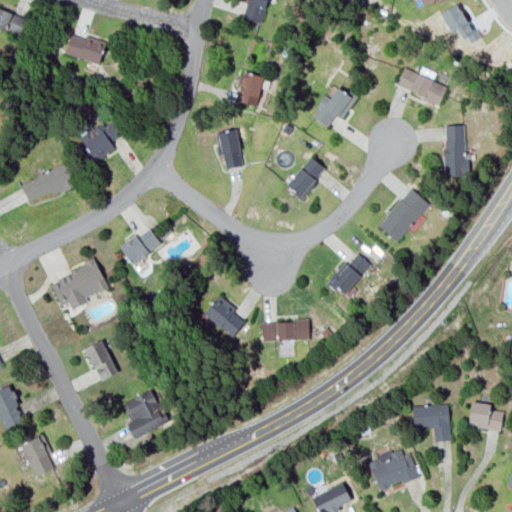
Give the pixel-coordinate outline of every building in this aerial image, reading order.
[(260,21),(266,0),(245,0),(241,16),(260,21)] [(26,16),(0,6),(0,26),(19,34),(26,16)] [(86,34),(85,38),(70,33),(64,52),(98,63),(105,41),(86,34)] [(445,85),(432,79),(435,71),(420,65),(418,72),(403,65),(395,84),(439,101),(445,85)] [(255,105),(262,76),(243,71),(241,78),(238,77),(237,83),(240,84),(236,100),(255,105)] [(310,114),(327,125),(335,113),(341,117),(357,94),(347,87),(344,91),(337,86),(329,97),(325,94),(310,114)] [(103,154),(114,146),(111,141),(122,133),(113,119),(104,125),(102,121),(79,136),(88,150),(85,152),(90,160),(98,159),(102,156),(103,154)] [(285,122),(292,126),(288,133),(281,129),(285,122)] [(463,123),(442,124),(444,175),(468,174),(468,156),(464,157),(463,123)] [(217,131),(223,167),(241,164),(235,127),(217,131)] [(300,196),(324,166),(309,155),(285,184),(300,196)] [(28,201),(50,189),(52,193),(61,188),(62,191),(76,184),(64,160),(19,184),(28,201)] [(395,239),(428,203),(410,186),(377,223),(395,239)] [(161,242),(149,227),(137,236),(134,233),(119,245),(132,263),(161,242)] [(344,294),(369,261),(356,252),(348,262),(343,259),(326,281),(344,294)] [(50,283),(60,305),(67,301),(71,309),(87,300),(85,296),(98,289),(99,291),(108,286),(92,255),(82,260),(84,263),(69,270),(69,272),(57,278),(58,280),(50,283)] [(203,311),(230,335),(243,321),(230,309),(233,306),(219,293),(203,311)] [(308,338),(307,319),(260,321),(261,339),(308,338)] [(326,326),(333,333),(327,339),(320,331),(326,326)] [(83,346),(99,379),(117,371),(101,338),(83,346)] [(0,387),(0,420),(3,427),(24,418),(14,397),(16,396),(13,389),(11,390),(8,384),(0,387)] [(126,422),(133,437),(167,420),(151,386),(121,401),(130,419),(126,422)] [(490,402),(470,400),(468,421),(476,422),(475,426),(500,429),(502,409),(489,408),(490,402)] [(411,404),(412,427),(433,426),(433,439),(449,439),(447,402),(411,404)] [(368,424),(371,430),(361,434),(358,428),(368,424)] [(35,475),(53,466),(47,453),(51,451),(42,432),(19,443),(35,475)] [(418,476),(408,452),(402,454),(399,448),(390,452),(389,449),(375,455),(376,458),(368,462),(379,490),(389,486),(388,484),(400,479),(402,482),(418,476)] [(318,511),(331,511),(339,508),(337,505),(350,499),(342,481),(311,496),(318,511)]
